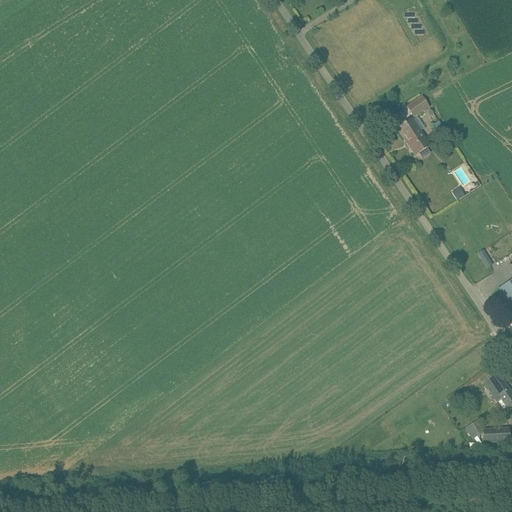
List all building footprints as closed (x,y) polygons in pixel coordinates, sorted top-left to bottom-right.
[(413,117),(427,109),(421,98),(407,107),(413,117)] [(412,120),(406,124),(398,130),(415,156),(430,146),(412,120)] [(443,128),(439,121),(433,126),(437,132),(443,128)] [(458,201),(466,196),(460,187),(452,192),(458,201)] [(487,257),(481,260),(487,269),(492,265),(487,257)] [(511,280),(499,289),(511,309),(511,280)] [(511,393),(498,373),(490,379),(483,383),(497,403),(501,400),(507,409),(511,405),(511,393)] [(480,432),(474,422),(466,428),(472,437),(480,432)] [(484,431),(485,444),(509,442),(508,429),(484,431)]
